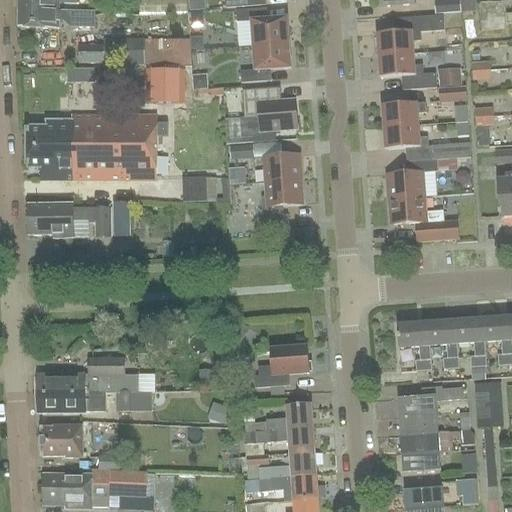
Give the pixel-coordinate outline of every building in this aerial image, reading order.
[(20,0),(20,12),(60,13),(60,5),(77,6),(77,2),(91,2),(91,0),(20,0)] [(227,0),(228,9),(263,7),(262,0),(227,0)] [(417,0),(382,0),(383,8),(418,6),(417,0)] [(463,13),(462,6),(461,1),(436,3),(437,15),(463,13)] [(463,15),(477,14),(477,5),(462,6),(463,13),(463,15)] [(240,48),(255,47),(291,45),(289,20),(263,22),(263,10),(238,12),(240,48)] [(60,13),(20,12),(19,30),(59,31),(60,22),(64,22),(71,30),(95,31),(96,14),(60,13)] [(380,58),(415,55),(415,43),(422,43),(422,33),(446,30),(444,16),(397,20),(398,34),(379,36),(380,58)] [(145,67),(191,67),(191,42),(106,42),(106,49),(81,49),(81,66),(106,66),(106,64),(145,64),(145,67)] [(292,70),(291,45),(255,47),(256,72),(242,73),(243,85),(268,83),(267,71),(292,70)] [(415,55),(380,58),(382,80),(411,78),(412,92),(438,90),(437,76),(425,76),(424,67),(416,68),(415,55)] [(474,74),(492,73),(491,65),(473,66),(474,74)] [(474,74),(474,83),(493,82),(492,73),(474,74)] [(186,74),(147,74),(147,106),(186,106),(186,74)] [(461,75),(441,76),(442,88),(462,87),(461,75)] [(262,134),(299,131),(297,102),(271,104),(270,90),(244,92),(246,120),(261,119),(262,134)] [(467,90),(440,92),(441,107),(468,104),(467,90)] [(385,130),(420,127),(420,115),(428,115),(427,105),(384,108),(385,130)] [(477,120),(496,119),(495,110),(477,112),(477,120)] [(40,183),(158,183),(158,117),(72,118),(72,124),(47,124),(47,130),(29,130),(29,170),(40,170),(40,183)] [(478,129),(496,128),(496,119),(477,120),(478,129)] [(421,139),(420,127),(385,130),(387,152),(430,149),(429,139),(421,139)] [(471,146),(433,148),(434,162),(472,159),(471,146)] [(232,149),(232,162),(256,160),(255,147),(232,149)] [(508,166),(507,153),(497,154),(498,167),(508,166)] [(265,159),(267,184),(303,182),(301,157),(265,159)] [(388,177),(390,202),(426,199),(424,174),(447,173),(446,162),(413,164),(414,175),(388,177)] [(511,176),(507,177),(508,182),(499,183),(501,213),(501,216),(502,219),(504,219),(504,220),(511,219),(511,176)] [(304,206),(303,182),(267,184),(268,199),(263,200),(265,234),(290,232),(288,208),(304,206)] [(427,214),(426,199),(390,202),(392,227),(417,225),(418,244),(459,241),(458,224),(445,225),(444,213),(427,214)] [(132,239),(131,205),(114,205),(115,239),(132,239)] [(97,239),(112,239),(111,210),(96,210),(96,211),(73,211),(73,206),(30,207),(30,238),(45,238),(45,241),(74,240),(74,225),(97,225),(97,239)] [(511,321),(511,320),(485,321),(486,344),(503,343),(504,356),(499,356),(500,367),(511,366),(511,321)] [(488,368),(486,344),(485,321),(457,323),(459,346),(476,345),(477,358),(472,358),(473,369),(488,368)] [(461,370),(459,346),(457,323),(430,325),(432,348),(449,347),(450,360),(445,360),(446,371),(461,370)] [(432,348),(430,325),(399,327),(400,350),(421,349),(422,362),(417,362),(418,373),(433,372),(432,348)] [(285,377),(310,375),(309,349),(273,352),(274,368),(259,369),(260,378),(255,378),(256,390),(286,388),(285,377)] [(39,396),(107,396),(118,396),(135,396),(141,396),(140,377),(127,378),(127,362),(90,362),(90,378),(86,378),(86,377),(39,377),(39,396)] [(490,395),(503,394),(502,385),(489,386),(490,395)] [(489,386),(476,387),(477,396),(490,395),(489,386)] [(444,403),(443,391),(443,389),(422,391),(423,399),(399,401),(399,402),(400,402),(401,419),(401,421),(439,418),(439,417),(438,417),(437,404),(443,404),(444,403)] [(443,391),(444,403),(464,402),(464,390),(443,391)] [(503,394),(490,395),(490,404),(504,403),(503,394)] [(490,404),(490,395),(477,396),(478,405),(490,404)] [(107,414),(107,396),(39,396),(40,416),(64,416),(64,415),(70,415),(70,416),(86,416),(86,415),(107,414)] [(135,396),(118,396),(119,413),(135,413),(135,396)] [(504,403),(490,404),(491,413),(504,412),(504,403)] [(491,413),(490,404),(478,405),(478,414),(491,413)] [(246,427),(247,435),(315,430),(315,429),(314,430),(312,408),(313,408),(313,406),(288,408),(288,409),(289,423),(281,424),(281,425),(246,427)] [(504,412),(491,413),(492,422),(505,421),(504,412)] [(492,422),(491,413),(478,414),(479,423),(492,422)] [(439,418),(401,421),(402,437),(402,439),(440,436),(440,434),(439,434),(438,418),(439,418)] [(471,420),(461,420),(462,434),(471,433),(471,420)] [(492,431),(494,431),(506,430),(505,421),(492,422),(492,431)] [(486,432),(492,431),(492,422),(479,423),(479,432),(486,432)] [(66,460),(84,460),(83,428),(54,429),(54,430),(43,430),(43,441),(43,449),(44,459),(66,458),(66,460)] [(248,459),(266,457),(265,445),(291,443),(292,453),(291,453),(291,455),(292,455),(292,456),(317,454),(316,452),(315,452),(314,432),(315,432),(315,430),(247,435),(248,459)] [(495,446),(494,431),(492,431),(486,432),(487,446),(495,446)] [(475,447),(475,437),(471,433),(462,434),(461,434),(462,447),(475,447)] [(440,436),(402,439),(402,440),(403,440),(404,456),(403,456),(403,457),(441,454),(441,453),(440,453),(439,436),(440,436)] [(495,446),(487,446),(488,461),(496,461),(495,446)] [(248,482),(248,483),(318,478),(318,476),(317,476),(316,455),(317,455),(317,454),(292,456),(293,467),(262,470),(261,467),(249,468),(250,482),(248,482)] [(441,454),(403,457),(404,457),(405,474),(404,474),(404,476),(443,473),(443,472),(442,472),(441,455),(441,454)] [(101,457),(100,471),(121,472),(121,458),(101,457)] [(261,467),(261,466),(271,466),(270,457),(266,457),(248,459),(249,468),(261,467)] [(463,458),(465,477),(478,476),(476,457),(463,458)] [(497,476),(496,461),(488,461),(489,476),(497,476)] [(114,473),(112,497),(148,499),(149,475),(114,473)] [(490,491),(498,491),(497,476),(489,476),(490,491)] [(47,507),(68,507),(68,509),(92,510),(92,478),(46,478),(46,477),(45,477),(46,507),(47,507)] [(296,503),(296,504),(319,502),(320,502),(320,500),(319,500),(318,478),(248,483),(249,495),(286,492),(287,503),(295,502),(295,503),(296,503)] [(465,508),(480,507),(478,483),(458,484),(459,499),(464,499),(465,508)] [(407,511),(406,511),(411,511),(445,509),(445,508),(444,508),(443,492),(444,491),(444,490),(406,493),(406,495),(407,511)] [(491,506),(499,506),(498,491),(490,491),(491,506)] [(320,511),(319,502),(296,504),(296,511),(320,511)]
